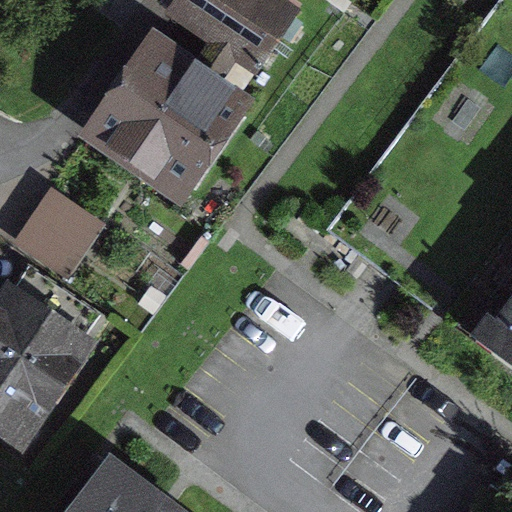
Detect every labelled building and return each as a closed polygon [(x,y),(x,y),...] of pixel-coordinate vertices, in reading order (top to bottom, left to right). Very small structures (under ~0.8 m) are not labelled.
[(310,3),(305,0),(188,0),(274,56),(310,3)] [(89,126),(192,195),(263,89),(159,20),(89,126)] [(27,270),(18,264),(0,291),(0,423),(30,443),(107,326),(88,313),(97,300),(35,259),(27,270)] [(511,330),(490,358),(511,375),(511,330)] [(164,511),(107,472),(78,511),(164,511)]
